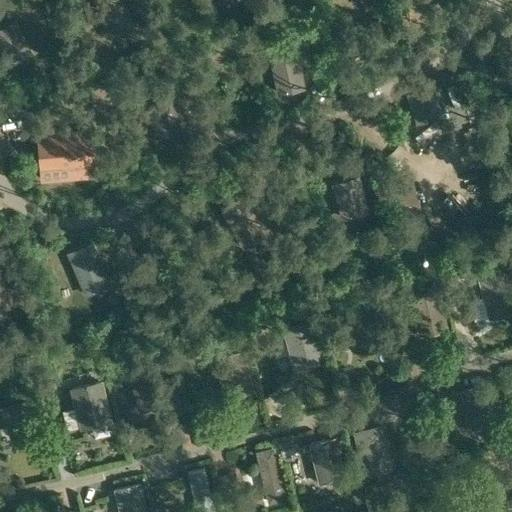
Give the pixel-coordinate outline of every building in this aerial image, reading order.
[(96,0),(107,36),(136,27),(126,0),(96,0)] [(16,19),(0,27),(0,49),(8,65),(34,52),(16,19)] [(272,57),(278,95),(306,88),(298,50),(272,57)] [(433,85),(408,93),(416,123),(443,115),(433,85)] [(143,106),(160,138),(184,123),(167,91),(143,106)] [(88,132),(37,135),(39,169),(72,166),(73,177),(91,176),(88,132)] [(342,218),(370,211),(358,175),(332,182),(342,218)] [(243,247),(268,234),(244,192),(221,206),(243,247)] [(86,294),(112,283),(93,240),(67,251),(86,294)] [(0,309),(12,306),(0,260),(0,309)] [(511,279),(509,269),(480,277),(491,318),(511,312),(511,279)] [(440,286),(411,294),(421,335),(450,328),(440,286)] [(377,299),(348,307),(358,348),(387,341),(377,299)] [(314,319),(285,327),(296,368),(325,360),(314,319)] [(247,348),(217,355),(226,396),(256,389),(247,348)] [(161,360),(132,368),(142,405),(171,398),(161,360)] [(104,379),(74,387),(84,427),(115,419),(104,379)] [(488,382),(457,391),(470,431),(501,421),(488,382)] [(38,441),(27,400),(0,406),(0,424),(15,421),(22,445),(38,441)] [(385,423),(354,431),(365,474),(395,466),(385,423)] [(338,435),(310,442),(320,483),(348,476),(338,435)] [(274,448),(257,452),(268,501),(286,497),(274,448)] [(15,480),(24,474),(13,456),(4,462),(15,480)] [(204,468),(188,473),(197,511),(214,511),(215,511),(204,468)] [(147,511),(140,482),(113,488),(118,511),(147,511)]
